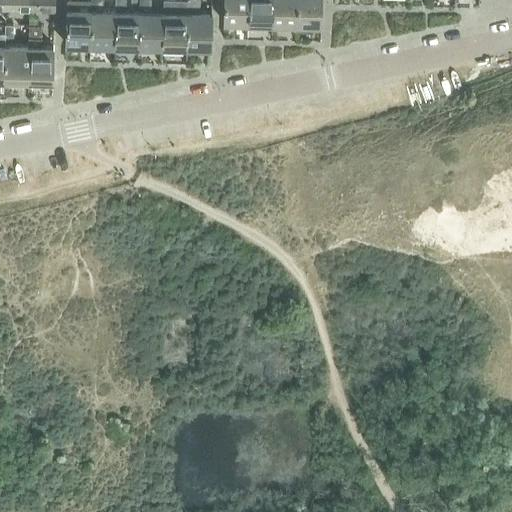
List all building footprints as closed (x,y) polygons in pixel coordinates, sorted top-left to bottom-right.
[(0,0),(0,8),(9,8),(9,0),(0,0)] [(9,0),(9,8),(29,9),(29,0),(9,0)] [(29,0),(29,9),(53,10),(53,0),(29,0)] [(66,0),(66,44),(90,44),(91,0),(66,0)] [(91,0),(90,44),(114,45),(115,9),(103,9),(103,0),(91,0)] [(114,45),(138,45),(139,11),(125,11),(124,0),(115,0),(115,9),(114,45)] [(138,45),(162,46),(162,11),(151,10),(150,0),(138,0),(139,0),(139,11),(138,45)] [(162,46),(186,46),(186,11),(174,11),(174,0),(162,0),(162,11),(162,46)] [(186,0),(186,11),(186,46),(210,47),(211,12),(199,11),(198,0),(186,0)] [(223,0),(223,20),(247,21),(247,0),(223,0)] [(247,0),(247,21),(271,21),(271,0),(247,0)] [(271,0),(271,21),(295,22),(295,0),(271,0)] [(295,0),(295,22),(320,23),(319,0),(295,0)] [(5,24),(4,32),(5,36),(13,36),(13,24),(5,24)] [(28,44),(28,80),(52,81),(53,45),(40,44),(41,25),(37,24),(29,24),(28,44)] [(4,80),(28,80),(28,44),(4,44),(4,80)]
